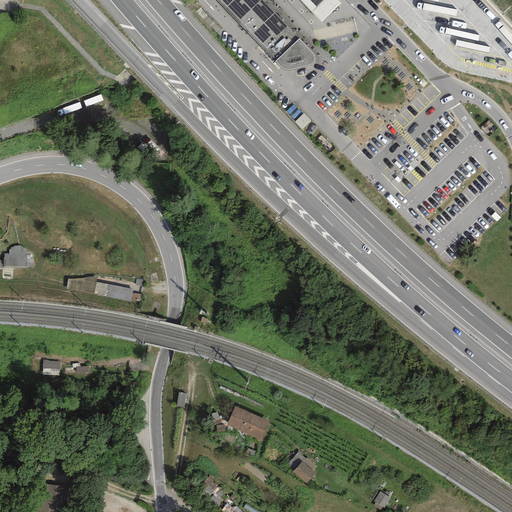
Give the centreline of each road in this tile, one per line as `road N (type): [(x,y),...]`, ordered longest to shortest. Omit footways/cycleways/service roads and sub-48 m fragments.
road 1 (motorway): [(511,347),(355,210),(157,0)]
road 2 (motorway): [(77,0),(256,177),(427,314)]
road 3 (unclassified): [(0,175),(56,164),(93,171),(126,189),(163,237),(175,295),(155,392),(162,511)]
road 4 (motorway): [(121,0),(285,183),(427,314)]
road 5 (track): [(159,475),(22,449)]
